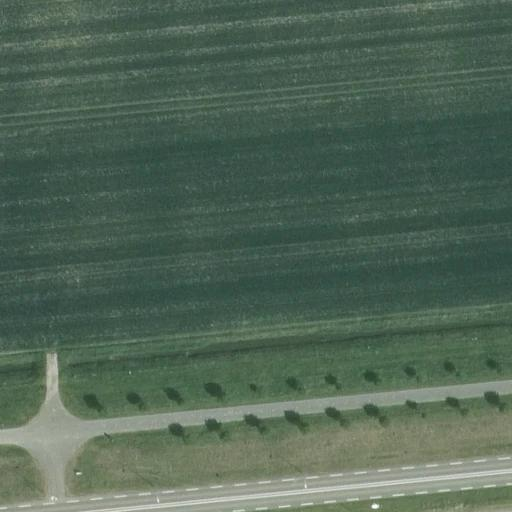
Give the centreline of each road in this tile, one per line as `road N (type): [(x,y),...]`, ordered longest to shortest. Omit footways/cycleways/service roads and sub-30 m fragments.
road 1 (unclassified): [(511,387),(50,432)]
road 2 (secondary): [(102,511),(511,471)]
